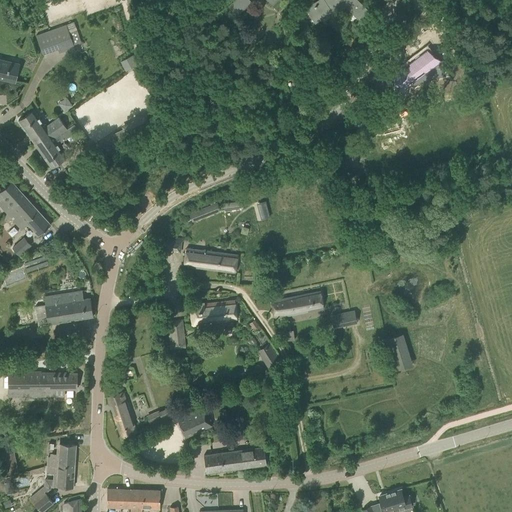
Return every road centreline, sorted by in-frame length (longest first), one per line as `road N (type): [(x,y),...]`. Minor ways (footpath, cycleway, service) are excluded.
road 1 (tertiary): [(113,252),(174,196),(326,126),(396,0)]
road 2 (unclassified): [(103,309),(203,286),(240,292),(282,349),(310,481)]
road 3 (tertiary): [(310,481),(208,485),(99,465)]
road 4 (tertiary): [(511,424),(310,481)]
road 5 (tertiary): [(99,465),(103,309)]
road 6 (tertiary): [(113,252),(0,147)]
